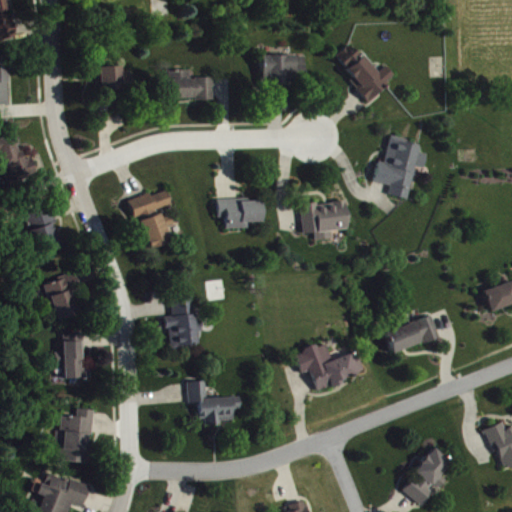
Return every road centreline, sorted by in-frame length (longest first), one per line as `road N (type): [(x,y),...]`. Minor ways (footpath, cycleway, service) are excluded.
road 1 (residential): [(51,0),(56,122),(130,341),(133,469),(119,511)]
road 2 (residential): [(133,469),(229,471),(511,364)]
road 3 (residential): [(77,171),(166,137),(316,134)]
